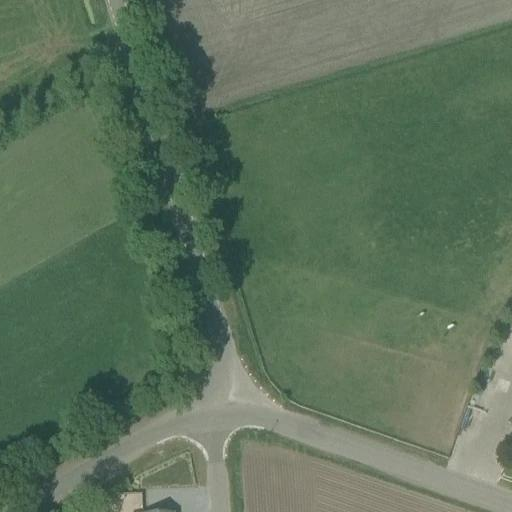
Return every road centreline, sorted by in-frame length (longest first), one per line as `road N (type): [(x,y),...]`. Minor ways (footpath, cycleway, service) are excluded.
road 1 (unclassified): [(213,413),(222,376),(218,343),(111,0)]
road 2 (tertiary): [(213,413),(257,416),(511,504)]
road 3 (tertiary): [(16,511),(156,430),(213,413)]
